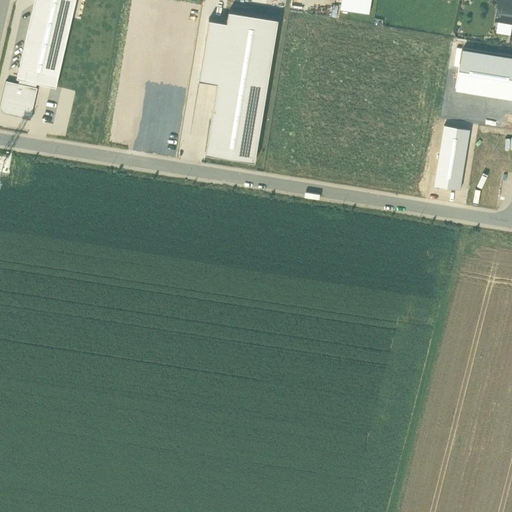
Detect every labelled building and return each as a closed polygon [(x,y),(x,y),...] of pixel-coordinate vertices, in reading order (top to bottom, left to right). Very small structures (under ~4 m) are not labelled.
[(76,0),(34,0),(17,77),(20,77),(19,82),(7,79),(0,106),(1,111),(5,114),(30,119),(38,87),(36,86),(37,81),(56,86),(76,0)] [(371,0),(341,0),(340,8),(370,12),(371,0)] [(511,0),(498,0),(495,21),(511,23),(511,0)] [(229,21),(209,18),(200,78),(218,81),(206,152),(256,160),(279,18),(231,10),(229,21)] [(511,54),(462,47),(456,89),(511,97),(511,54)] [(469,128),(443,124),(433,185),(459,189),(469,128)]
